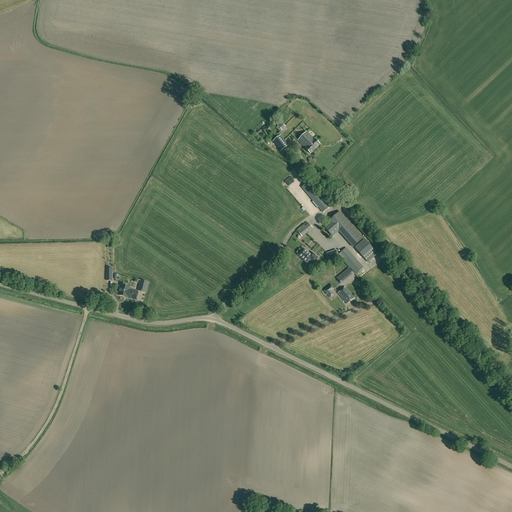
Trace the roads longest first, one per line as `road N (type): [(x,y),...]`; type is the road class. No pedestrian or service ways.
road 1 (unclassified): [(269,346),(212,319),(154,323),(0,285)]
road 2 (unclassified): [(511,466),(269,346)]
road 3 (track): [(88,307),(50,418),(0,472)]
